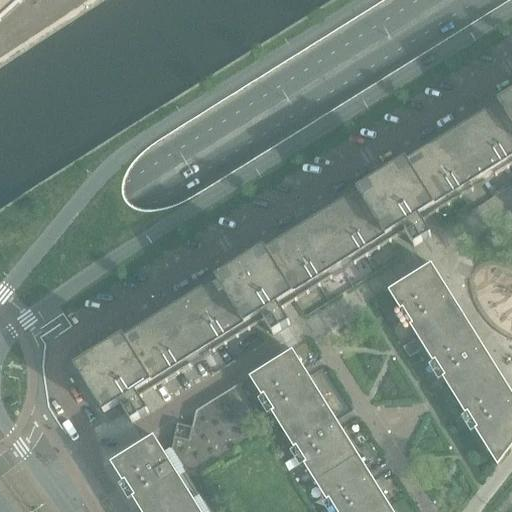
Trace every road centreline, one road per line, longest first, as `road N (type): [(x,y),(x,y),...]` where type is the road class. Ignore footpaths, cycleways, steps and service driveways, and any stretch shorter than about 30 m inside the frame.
road 1 (residential): [(511,64),(68,342),(55,378),(88,435),(89,459)]
road 2 (secondary): [(0,346),(39,309),(511,9)]
road 3 (secondary): [(0,305),(478,0)]
road 4 (secondary): [(418,0),(0,267)]
road 5 (secondary): [(367,0),(128,149),(82,193),(0,297)]
road 6 (residential): [(89,459),(276,343)]
